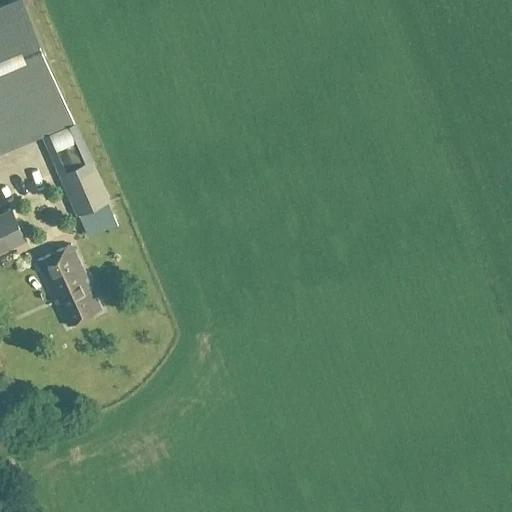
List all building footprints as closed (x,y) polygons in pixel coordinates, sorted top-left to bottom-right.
[(21,0),(19,0),(0,8),(0,150),(72,121),(21,0)] [(58,176),(76,217),(110,202),(92,161),(58,176)] [(0,253),(11,248),(25,241),(11,212),(0,217),(0,253)] [(72,246),(38,261),(67,325),(101,310),(72,246)] [(112,294),(116,302),(125,297),(122,289),(112,294)]
